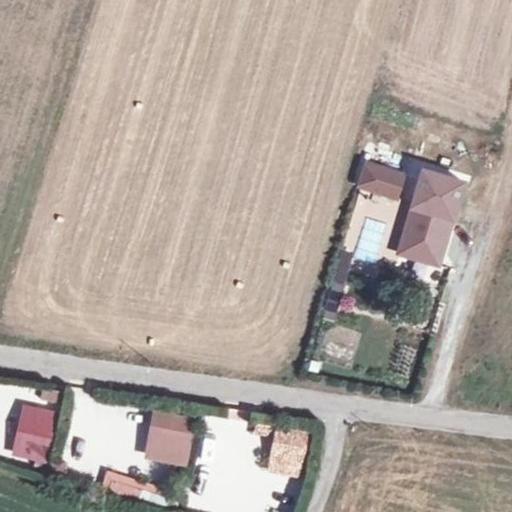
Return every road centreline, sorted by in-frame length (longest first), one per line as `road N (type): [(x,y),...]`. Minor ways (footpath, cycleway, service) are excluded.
road 1 (unclassified): [(0,349),(341,396)]
road 2 (unclassified): [(341,396),(511,419)]
road 3 (unclassified): [(341,396),(298,511)]
